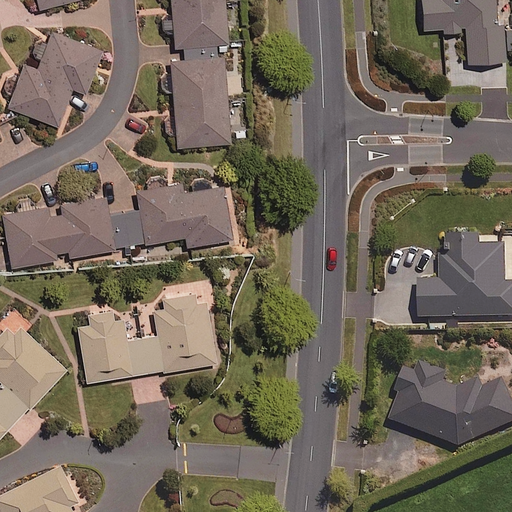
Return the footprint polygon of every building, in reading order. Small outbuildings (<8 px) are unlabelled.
[(36,0),(39,8),(73,0),(36,0)] [(172,0),(175,46),(184,45),(216,44),(227,44),(224,0),(172,0)] [(442,28),(442,33),(459,32),(459,28),(463,28),(464,65),(502,64),(501,27),(494,27),(493,0),(420,0),(421,29),(442,28)] [(102,50),(51,31),(37,68),(25,64),(19,79),(11,76),(5,91),(13,94),(9,107),(59,126),(73,88),(86,93),(102,50)] [(185,59),(216,58),(216,44),(184,45),(185,59)] [(216,58),(185,59),(170,60),(176,148),(230,145),(224,57),(216,58)] [(12,266),(55,259),(53,252),(71,249),(72,256),(185,236),(187,247),(231,239),(222,186),(183,193),(181,183),(138,190),(141,209),(108,215),(105,196),(63,203),(65,214),(49,217),(48,206),(3,214),(12,266)] [(446,236),(447,258),(440,258),(440,281),(419,281),(418,318),(511,319),(511,284),(505,284),(505,245),(478,244),(478,236),(446,236)] [(86,381),(214,363),(205,293),(163,299),(164,309),(155,310),(158,335),(126,340),(124,319),(115,320),(114,311),(89,314),(90,325),(79,326),(86,381)] [(0,440),(67,370),(21,327),(13,334),(8,329),(0,336),(0,380),(2,382),(0,384),(0,440)] [(395,391),(399,393),(389,419),(458,448),(511,424),(511,404),(501,381),(482,389),(478,380),(455,390),(442,385),(446,374),(411,361),(408,368),(404,367),(395,391)] [(74,511),(73,508),(83,503),(65,468),(0,501),(0,507),(2,511),(74,511)]
